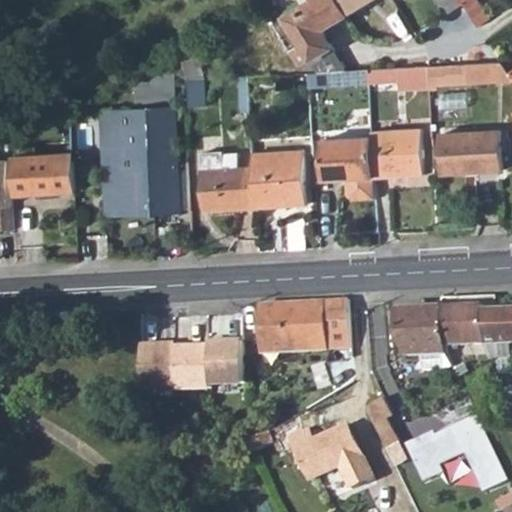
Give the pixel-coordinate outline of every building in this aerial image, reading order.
[(311,0),(277,21),(301,64),(313,57),(322,72),(350,70),(325,30),(374,0),(311,0)] [(440,0),(449,13),(465,3),(462,0),(440,0)] [(462,0),(465,3),(480,26),(494,16),(483,0),(462,0)] [(100,18),(81,30),(87,41),(106,30),(100,18)] [(211,53),(204,35),(180,50),(191,80),(193,80),(210,79),(224,78),(217,59),(208,61),(206,55),(211,53)] [(106,215),(182,211),(175,53),(136,78),(137,107),(102,110),(106,215)] [(511,74),(510,72),(502,61),(430,65),(431,89),(440,88),(440,85),(511,80),(511,74)] [(372,92),(431,89),(430,65),(371,69),(371,84),(372,92)] [(311,87),(371,84),(371,69),(350,70),(322,72),(310,73),(311,87)] [(211,103),(210,79),(193,80),(193,104),(211,103)] [(423,127),(373,130),(373,135),(375,175),(425,172),(423,127)] [(502,130),(443,133),(445,172),(503,168),(502,130)] [(373,135),(323,138),(325,177),(350,176),(351,192),(355,196),(376,195),(375,175),(373,135)] [(305,150),(255,153),(256,167),(258,206),(308,203),(305,150)] [(18,193),(76,192),(75,152),(18,154),(18,193)] [(208,156),(208,170),(241,167),(241,155),(208,156)] [(0,231),(16,229),(12,158),(0,159),(0,231)] [(208,210),(258,206),(256,167),(241,167),(208,170),(206,170),(208,210)] [(288,218),(290,250),(306,249),(305,218),(288,218)] [(352,345),(352,328),(351,300),(328,301),(329,329),(329,346),(352,345)] [(266,353),(329,350),(329,346),(329,329),(328,301),(263,305),(266,353)] [(456,346),(487,344),(486,310),(485,304),(446,307),(449,355),(447,356),(454,369),(459,380),(470,374),(456,346)] [(425,372),(454,369),(447,356),(449,355),(446,307),(402,310),(405,358),(423,356),(425,372)] [(25,319),(43,317),(43,308),(25,309),(25,319)] [(511,309),(486,310),(487,344),(494,359),(511,358),(511,309)] [(210,341),(211,344),(212,388),(246,386),(244,341),(210,341)] [(143,392),(178,392),(178,346),(178,344),(147,345),(143,392)] [(178,346),(178,392),(213,391),(212,388),(211,344),(178,346)] [(316,364),(320,389),(331,385),(326,362),(316,364)] [(369,407),(389,450),(403,443),(393,420),(399,417),(388,397),(369,407)] [(410,445),(427,482),(447,474),(444,465),(467,455),(486,493),(510,481),(479,414),(439,435),(436,431),(410,445)] [(312,431),(295,439),(317,481),(365,456),(350,427),(318,443),(312,431)] [(271,431),(261,436),(265,447),(276,443),(271,431)] [(505,511),(511,511),(511,502),(503,508),(505,511)]
